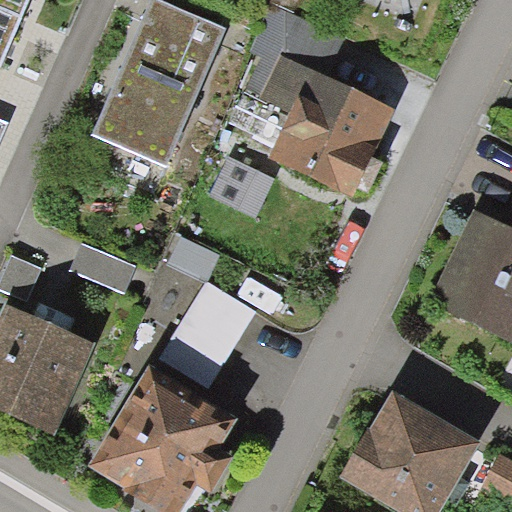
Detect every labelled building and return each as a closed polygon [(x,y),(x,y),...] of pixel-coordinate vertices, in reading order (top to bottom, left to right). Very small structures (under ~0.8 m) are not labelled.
[(0,0),(0,68),(2,70),(22,24),(32,0),(0,0)] [(95,135),(164,165),(221,33),(151,4),(95,135)] [(269,166),(351,203),(392,112),(326,82),(347,37),(287,10),(236,125),(279,144),(269,166)] [(443,310),(511,341),(511,206),(494,198),(443,310)] [(0,331),(0,409),(54,435),(94,352),(9,312),(0,331)] [(91,467),(164,511),(181,511),(237,423),(150,370),(91,467)] [(344,489),(387,511),(442,511),(476,449),(391,403),(344,489)] [(511,486),(511,448),(506,447),(495,481),(511,486)]
